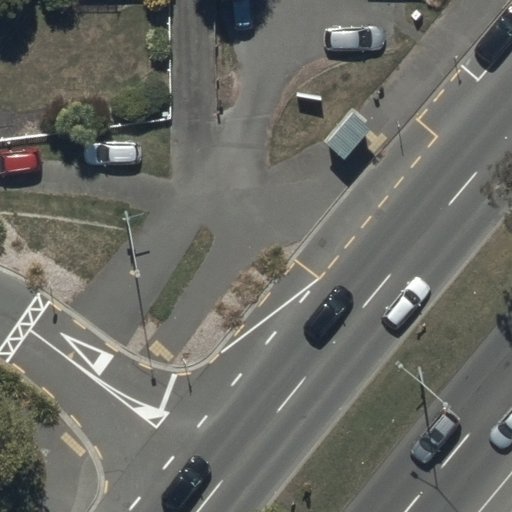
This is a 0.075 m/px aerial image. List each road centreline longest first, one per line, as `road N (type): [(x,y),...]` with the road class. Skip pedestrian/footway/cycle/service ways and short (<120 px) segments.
road 1 (primary): [(246,452),(511,131)]
road 2 (residential): [(246,452),(154,425),(0,309)]
road 3 (primary): [(511,382),(406,511)]
